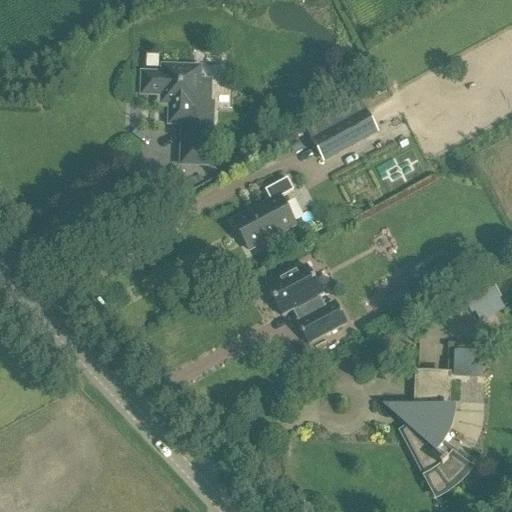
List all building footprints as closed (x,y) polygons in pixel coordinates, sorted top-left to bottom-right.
[(144,76),(144,97),(163,98),(163,107),(172,107),(171,127),(187,127),(186,135),(184,135),(183,167),(208,168),(209,136),(198,136),(199,108),(201,108),(201,105),(206,102),(208,98),(208,93),(206,88),(201,86),(202,77),(201,77),(195,71),(195,70),(165,69),(164,77),(144,76)] [(366,112),(312,141),(321,158),(375,129),(366,112)] [(161,186),(173,203),(192,190),(180,172),(161,186)] [(364,196),(378,188),(372,179),(359,187),(364,196)] [(271,202),(234,222),(249,252),(295,227),(280,199),(294,192),(287,180),(265,192),(271,202)] [(307,267),(267,289),(282,317),(296,309),(302,321),(296,324),(308,345),(347,325),(335,303),(325,309),(319,297),(322,295),(307,267)] [(486,276),(462,288),(476,313),(486,307),(492,317),(505,310),(486,276)] [(412,280),(397,288),(409,310),(424,303),(412,280)] [(482,351),(456,350),(455,373),(481,374),(482,351)] [(411,427),(404,432),(428,478),(438,471),(450,488),(458,481),(469,470),(455,456),(458,453),(439,443),(444,433),(446,428),(448,423),(449,417),(449,411),(450,412),(451,376),(420,375),(419,409),(410,409),(409,414),(408,417),(405,421),(411,427)] [(491,423),(507,408),(492,392),(476,407),(491,423)] [(302,429),(326,425),(324,412),(300,416),(302,429)]
